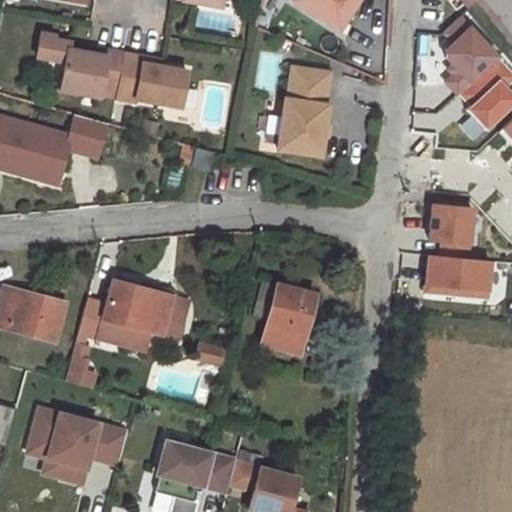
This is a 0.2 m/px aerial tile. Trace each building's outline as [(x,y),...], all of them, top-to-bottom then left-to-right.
[(180,0),(180,2),(219,9),(220,0),(180,0)] [(292,0),(292,1),(338,30),(356,0),(292,0)] [(441,79),(458,95),(500,53),(461,14),(444,32),(452,40),(438,54),(452,68),(441,79)] [(115,91),(122,55),(105,52),(104,58),(88,55),(67,51),(68,44),(52,41),(53,38),(39,35),(35,58),(63,63),(58,91),(98,98),(99,88),(115,91)] [(89,49),(88,55),(104,58),(105,52),(89,49)] [(141,58),(122,55),(115,91),(114,99),(133,103),(134,100),(179,109),(185,72),(158,67),(140,64),(141,58)] [(141,58),(140,64),(158,67),(159,62),(141,58)] [(327,72),(290,67),(285,99),(283,99),(276,148),(318,154),(321,134),(322,124),(325,105),(322,104),(327,72)] [(20,127),(0,121),(0,163),(10,166),(8,174),(38,182),(42,169),(59,174),(65,152),(95,160),(105,124),(27,103),(20,127)] [(206,173),(212,152),(194,148),(189,168),(206,173)] [(10,166),(0,163),(0,171),(8,174),(10,166)] [(59,174),(42,169),(38,182),(56,187),(59,174)] [(471,207),(431,204),(428,238),(441,239),(440,254),(466,256),(471,207)] [(466,256),(440,254),(428,253),(424,292),(485,297),(489,259),(466,256)] [(171,298),(112,281),(96,337),(123,345),(128,326),(148,332),(180,341),(184,325),(165,320),(171,298)] [(0,299),(0,326),(54,340),(64,304),(19,290),(18,293),(3,289),(0,299)] [(253,316),(268,319),(275,296),(260,292),(253,316)] [(275,296),(268,319),(262,344),(299,354),(311,304),(275,294),(275,296)] [(190,303),(171,298),(165,320),(184,325),(190,303)] [(148,332),(128,326),(123,345),(143,350),(148,332)] [(227,352),(210,347),(206,362),(223,366),(227,352)] [(67,381),(94,385),(96,366),(69,363),(67,381)] [(0,445),(4,446),(14,408),(0,404),(0,445)] [(125,431),(37,408),(26,452),(45,457),(62,462),(58,477),(80,483),(87,456),(116,464),(125,431)] [(228,484),(234,461),(234,459),(164,441),(156,473),(159,473),(154,491),(172,496),(167,511),(193,511),(197,499),(194,499),(196,490),(199,491),(201,485),(226,491),(228,484)] [(62,462),(45,457),(41,472),(58,477),(62,462)] [(297,478),(234,461),(228,484),(243,488),(251,483),(253,484),(251,490),(247,508),(262,511),(302,511),(289,508),(297,478)]
